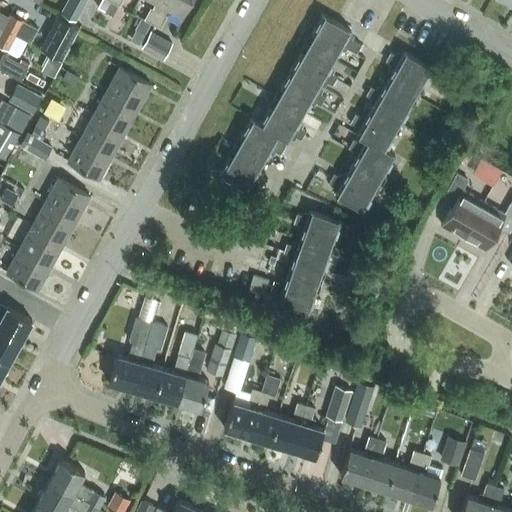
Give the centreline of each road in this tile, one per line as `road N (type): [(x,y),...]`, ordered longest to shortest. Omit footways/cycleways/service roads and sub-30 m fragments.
road 1 (residential): [(253,0),(37,385)]
road 2 (residential): [(347,511),(37,385)]
road 3 (residential): [(498,372),(502,340),(438,300),(421,298),(399,313),(400,344),(415,359)]
